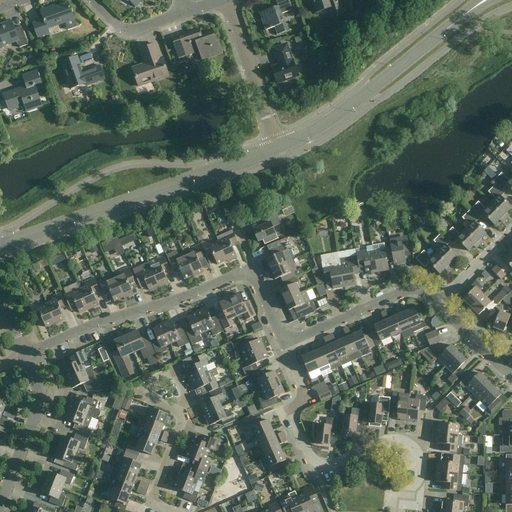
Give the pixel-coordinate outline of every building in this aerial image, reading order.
[(281,0),(276,2),(278,7),(259,13),(265,31),(275,27),(278,35),(288,32),(281,14),(292,11),(288,0),(281,0)] [(333,17),(342,14),(337,0),(312,0),(316,12),(329,7),(333,17)] [(48,29),(65,23),(68,30),(77,27),(68,3),(51,9),(50,8),(41,11),(44,20),(33,24),(38,38),(49,34),(48,29)] [(20,48),(28,45),(21,27),(15,29),(12,21),(0,25),(0,45),(1,46),(2,47),(17,41),(20,48)] [(202,60),(222,53),(219,43),(217,43),(212,30),(205,32),(206,35),(202,36),(199,29),(188,33),(189,35),(173,40),(173,38),(172,38),(179,58),(194,53),(192,49),(198,47),(202,60)] [(297,47),(307,43),(304,35),(294,39),(297,47)] [(152,83),(169,77),(163,58),(160,59),(155,44),(140,50),(144,60),(146,59),(148,63),(132,68),(139,87),(138,83),(151,79),(152,83)] [(274,49),(280,65),(272,68),(277,84),(298,76),(293,61),(292,61),(287,45),(274,49)] [(78,58),(70,61),(70,60),(61,63),(70,89),(86,84),(87,86),(105,80),(100,66),(83,72),(78,58)] [(42,107),(39,97),(38,97),(35,91),(43,88),(37,71),(23,76),(27,88),(20,90),(20,89),(4,95),(6,100),(8,99),(12,110),(18,108),(17,105),(24,102),(27,112),(42,107)] [(511,176),(509,180),(501,173),(493,181),(496,184),(502,190),(507,186),(511,191),(511,176)] [(495,199),(490,204),(506,220),(508,218),(507,217),(509,215),(507,213),(511,208),(501,197),(505,193),(502,190),(496,184),(488,192),(495,199)] [(504,221),(506,220),(490,204),(486,209),(478,202),(470,210),(479,219),(483,215),(494,226),(500,220),(501,222),(503,221),(504,221)] [(282,211),(285,217),(294,213),(292,207),(282,211)] [(469,225),(465,230),(480,246),(482,244),(481,243),(483,241),(481,239),(486,234),(475,223),(479,219),(470,210),(462,218),(469,225)] [(276,214),(263,219),(266,225),(253,230),(258,242),(263,240),(265,244),(265,245),(279,239),(278,238),(273,228),(281,224),(276,214)] [(478,247),(480,246),(465,230),(460,235),(452,228),(444,236),(450,242),(453,245),(457,240),(469,252),(474,246),(476,248),(477,247),(478,247)] [(231,245),(238,242),(232,231),(222,235),(224,239),(219,242),(218,240),(218,241),(227,261),(227,262),(237,258),(231,245)] [(441,248),(436,253),(451,269),(453,267),(452,266),(454,264),(452,262),(457,257),(446,246),(450,242),(444,236),(442,233),(434,241),(441,248)] [(389,240),(391,246),(393,259),(394,265),(406,263),(404,252),(410,251),(408,239),(402,240),(401,238),(389,240)] [(227,261),(218,241),(219,242),(213,244),(211,240),(201,245),(206,256),(212,254),(217,265),(227,261)] [(266,260),(271,270),(292,260),(287,250),(284,252),(279,241),(267,246),(272,257),(266,260)] [(384,243),(372,245),(378,273),(389,270),(387,260),(393,259),(391,246),(385,247),(384,243)] [(194,276),(193,276),(194,277),(204,273),(198,260),(204,257),(199,245),(189,250),(191,254),(185,256),(185,255),(194,276)] [(357,261),(358,265),(364,264),(366,275),(378,273),(372,245),(366,246),(367,251),(356,253),(356,256),(357,261)] [(511,251),(509,248),(507,250),(508,251),(506,253),(508,254),(503,260),(511,268),(511,272),(510,275),(511,277),(511,251)] [(166,255),(168,259),(173,271),(179,268),(184,280),(193,276),(194,276),(185,255),(184,255),(184,254),(178,256),(176,251),(166,255)] [(449,270),(451,269),(436,253),(431,258),(424,251),(416,259),(425,268),(429,264),(440,275),(445,270),(447,271),(449,270)] [(159,287),(158,287),(159,288),(169,284),(163,271),(169,268),(164,256),(154,261),(156,265),(151,267),(150,266),(159,287)] [(356,256),(339,259),(344,287),(356,285),(354,275),(360,274),(358,265),(357,261),(356,256)] [(333,289),(344,287),(339,259),(322,262),(325,280),(331,279),(333,289)] [(292,260),(271,270),(275,280),(281,278),(283,283),(295,277),(303,274),(300,268),(296,270),(292,260)] [(150,266),(149,266),(148,263),(133,270),(141,288),(147,285),(149,291),(158,287),(159,287),(150,266)] [(501,280),(506,275),(496,266),(492,271),(501,280)] [(124,298),(123,298),(124,299),(134,295),(131,287),(137,284),(129,267),(119,272),(121,276),(116,278),(115,277),(124,298)] [(124,298),(115,277),(114,277),(115,279),(110,281),(108,277),(98,281),(103,293),(109,290),(114,302),(123,298),(124,298)] [(284,301),(300,294),(296,284),(298,283),(295,277),(283,283),(285,288),(280,291),(284,301)] [(80,288),(89,309),(89,310),(99,306),(93,293),(99,290),(94,278),(84,283),(86,287),(81,289),(80,288)] [(463,300),(471,308),(483,295),(480,291),(483,288),(476,281),(469,288),(471,291),(463,300)] [(79,313),(89,309),(80,288),(79,288),(77,282),(64,288),(65,291),(63,292),(68,304),(74,301),(79,313)] [(497,305),(502,300),(507,296),(511,291),(505,286),(501,290),(502,291),(493,301),(497,305)] [(511,291),(507,296),(502,300),(507,305),(508,304),(511,306),(511,291)] [(309,308),(307,303),(310,301),(305,292),(300,294),(284,301),(289,311),(294,309),(297,314),(299,313),(302,318),(317,312),(314,306),(309,308)] [(55,323),(55,324),(56,325),(66,320),(60,307),(66,305),(61,293),(50,298),(52,302),(47,304),(47,303),(46,303),(55,323)] [(240,294),(229,299),(237,317),(244,314),(246,320),(256,316),(250,303),(245,306),(240,294)] [(491,303),(483,295),(471,308),(479,316),(491,303)] [(237,317),(229,299),(219,303),(224,315),(219,317),(225,330),(234,326),(231,320),(237,317)] [(55,323),(46,303),(47,304),(41,307),(40,302),(29,307),(35,319),(41,316),(46,328),(55,324),(55,323)] [(197,313),(205,333),(211,330),(213,336),(223,332),(217,318),(211,321),(206,308),(196,312),(196,314),(197,313)] [(414,309),(404,313),(411,329),(421,324),(414,309)] [(380,314),(384,322),(391,337),(401,333),(394,317),(388,320),(385,312),(380,314)] [(503,332),(510,316),(500,312),(493,328),(503,332)] [(197,313),(196,314),(187,318),(192,329),(186,332),(192,346),(202,341),(200,335),(205,333),(197,313)] [(411,329),(404,313),(394,317),(401,333),(411,329)] [(162,324),(171,344),(176,342),(179,348),(185,345),(187,350),(184,351),(186,357),(194,353),(183,330),(177,333),(172,321),(169,322),(168,321),(162,324)] [(391,337),(384,322),(374,326),(376,332),(371,334),(376,346),(382,344),(381,342),(391,337)] [(171,344),(162,324),(155,327),(156,328),(153,329),(158,341),(152,344),(157,356),(167,351),(165,347),(171,344)] [(341,340),(351,362),(361,358),(351,336),(348,328),(343,330),(347,338),(341,340)] [(125,334),(134,353),(140,350),(143,357),(148,355),(149,357),(155,355),(149,340),(143,343),(138,331),(137,332),(136,329),(125,334)] [(441,342),(436,331),(425,336),(430,346),(441,342)] [(371,353),(369,349),(374,347),(369,334),(363,337),(361,332),(351,336),(361,358),(371,353)] [(115,338),(116,341),(115,341),(120,353),(113,356),(123,379),(133,374),(130,367),(132,366),(127,356),(134,353),(125,334),(115,338)] [(333,335),(329,337),(341,366),(351,362),(341,340),(336,342),(333,335)] [(244,357),(244,358),(264,349),(261,341),(260,341),(259,339),(252,342),(250,337),(232,345),(234,350),(236,360),(244,357)] [(327,347),(322,349),(331,370),(341,366),(329,337),(324,339),(327,347)] [(440,356),(437,352),(438,350),(436,344),(419,352),(432,364),(437,359),(445,367),(458,353),(451,345),(440,356)] [(109,360),(104,348),(98,350),(104,363),(109,360)] [(264,349),(244,358),(248,367),(243,369),(245,375),(258,369),(256,364),(267,359),(267,357),(268,357),(264,349)] [(322,349),(312,353),(321,375),(331,370),(322,349)] [(63,368),(68,378),(85,371),(85,370),(91,368),(83,352),(72,357),(75,363),(63,368)] [(302,358),(309,373),(311,379),(321,375),(312,353),(302,358)] [(458,353),(445,367),(453,374),(447,380),(452,384),(460,376),(456,371),(466,361),(458,353)] [(185,370),(190,380),(216,369),(214,363),(208,365),(204,355),(192,360),(195,365),(185,370)] [(219,374),(216,369),(190,380),(194,391),(204,387),(207,393),(219,388),(214,377),(219,374)] [(259,383),(262,390),(279,382),(275,372),(264,376),(261,370),(248,376),(253,386),(259,383)] [(83,384),(85,389),(86,392),(101,392),(94,374),(88,377),(85,371),(68,378),(72,389),(83,384)] [(468,375),(459,384),(464,388),(465,387),(473,394),(486,380),(479,373),(473,379),(468,375)] [(494,388),(486,380),(473,394),(480,401),(494,388)] [(258,399),(260,404),(263,410),(276,404),(273,398),(284,393),(279,382),(262,390),(265,396),(258,399)] [(327,387),(317,391),(321,402),(332,397),(327,387)] [(501,395),(494,388),(480,401),(487,409),(486,410),(490,415),(501,403),(497,399),(501,395)] [(205,415),(222,407),(219,402),(225,399),(221,389),(210,394),(212,399),(200,404),(205,415)] [(407,422),(409,399),(403,399),(404,394),(393,393),(391,406),(398,406),(397,419),(400,420),(400,421),(407,422)] [(453,393),(449,397),(459,408),(463,403),(453,393)] [(409,399),(407,422),(414,422),(414,421),(417,421),(419,409),(425,409),(427,397),(416,395),(415,400),(409,399)] [(73,398),(69,409),(92,418),(93,417),(95,418),(96,418),(97,418),(97,417),(98,417),(99,417),(99,416),(100,415),(100,414),(100,413),(100,412),(100,411),(99,410),(96,409),(98,402),(86,397),(83,403),(73,398)] [(369,423),(369,427),(380,428),(381,425),(383,410),(389,410),(390,398),(374,397),(372,398),(371,404),(369,423)] [(132,401),(130,400),(126,398),(122,408),(127,411),(132,401)] [(449,403),(445,399),(435,408),(440,412),(449,403)] [(256,405),(249,407),(252,414),(259,412),(256,405)] [(222,407),(205,415),(210,426),(222,421),(224,426),(235,421),(230,411),(225,413),(222,407)] [(464,418),(467,414),(470,411),(466,407),(459,413),(464,418)] [(0,420),(7,424),(8,420),(0,417),(2,411),(3,412),(3,411),(0,409),(0,420)] [(86,434),(92,418),(69,409),(65,419),(75,423),(73,429),(86,434)] [(148,419),(164,425),(168,415),(152,409),(148,419)] [(364,410),(358,409),(352,409),(351,416),(344,416),(342,435),(355,436),(356,424),(362,424),(364,410)] [(257,438),(273,431),(268,420),(263,423),(260,417),(248,423),(250,428),(252,428),(257,438)] [(318,425),(316,444),(329,446),(330,431),(336,432),(338,419),(327,418),(326,426),(318,425)] [(508,425),(508,435),(508,436),(511,435),(511,418),(500,419),(500,425),(508,425)] [(120,431),(123,421),(118,419),(114,429),(120,431)] [(162,430),(164,425),(148,419),(144,429),(168,438),(170,434),(163,431),(162,430)] [(458,435),(459,430),(463,430),(464,426),(438,423),(438,426),(437,426),(436,433),(458,435)] [(140,438),(140,439),(156,445),(158,440),(159,440),(166,443),(168,438),(144,429),(138,427),(135,436),(140,438)] [(236,437),(248,435),(247,429),(234,432),(236,437)] [(257,438),(261,447),(285,437),(283,432),(276,435),(275,436),(273,431),(257,438)] [(436,444),(443,444),(442,451),(461,453),(463,436),(458,435),(436,433),(435,440),(436,440),(436,444)] [(76,453),(79,447),(84,449),(88,439),(75,434),(73,440),(62,436),(58,446),(76,453)] [(511,435),(508,436),(508,435),(502,435),(502,447),(500,447),(500,453),(511,453),(511,435)] [(191,439),(188,448),(208,455),(210,450),(215,452),(219,442),(207,437),(205,443),(193,438),(193,440),(191,439)] [(266,457),(281,450),(279,445),(280,445),(287,442),(285,437),(261,447),(265,457),(266,457)] [(152,456),(156,445),(140,439),(136,449),(128,446),(126,452),(138,457),(140,451),(152,456)] [(76,471),(80,462),(84,456),(76,453),(58,446),(54,457),(65,461),(63,467),(76,471)] [(197,462),(195,468),(207,473),(211,463),(206,461),(208,455),(188,448),(185,456),(186,456),(186,458),(197,462)] [(264,470),(268,468),(270,474),(283,468),(280,463),(286,461),(281,450),(266,457),(265,457),(260,460),(264,470)] [(126,458),(122,468),(138,475),(142,464),(136,462),(138,457),(126,452),(123,457),(126,458)] [(465,457),(452,456),(448,456),(447,462),(438,461),(438,465),(436,465),(436,471),(463,474),(465,457)] [(118,478),(148,490),(150,485),(141,481),(141,482),(136,480),(138,475),(122,468),(118,478)] [(179,470),(176,478),(196,486),(200,476),(205,478),(207,473),(195,468),(193,473),(181,469),(181,471),(179,470)] [(48,472),(44,482),(62,489),(65,483),(70,485),(74,475),(62,470),(59,476),(48,472)] [(463,474),(436,471),(435,478),(436,479),(436,482),(449,483),(448,490),(461,491),(463,474)] [(118,478),(114,489),(130,495),(132,490),(133,490),(137,491),(137,492),(146,496),(148,490),(118,478)] [(196,486),(176,478),(173,486),(174,487),(174,488),(185,493),(183,498),(195,503),(199,493),(194,491),(196,486)] [(62,489),(44,482),(40,493),(51,497),(49,502),(62,507),(66,498),(60,495),(62,489)] [(303,494),(297,497),(303,511),(314,511),(315,511),(311,503),(317,500),(318,502),(319,502),(312,486),(302,490),(303,494)] [(130,495),(114,489),(110,499),(126,505),(130,495)] [(440,510),(455,511),(462,511),(463,507),(468,507),(469,496),(456,495),(456,501),(443,500),(442,504),(441,503),(440,510)] [(303,511),(297,497),(291,499),(289,496),(279,500),(284,511),(289,511),(292,511),(303,511)] [(269,509),(263,511),(281,511),(277,501),(268,505),(269,509)]
